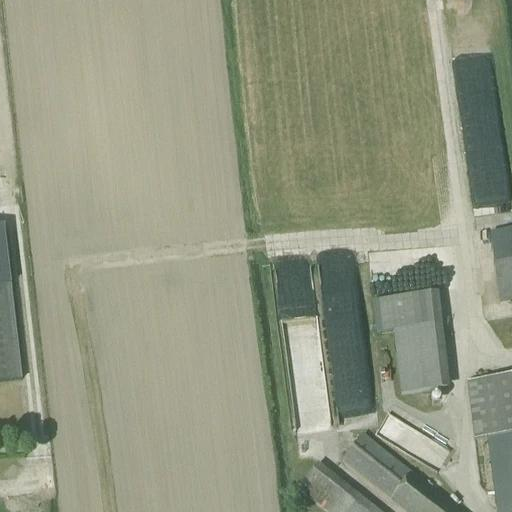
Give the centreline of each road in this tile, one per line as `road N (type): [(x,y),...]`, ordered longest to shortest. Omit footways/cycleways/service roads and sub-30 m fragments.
road 1 (track): [(437,0),(477,339),(457,404),(480,511)]
road 2 (track): [(112,511),(88,266)]
